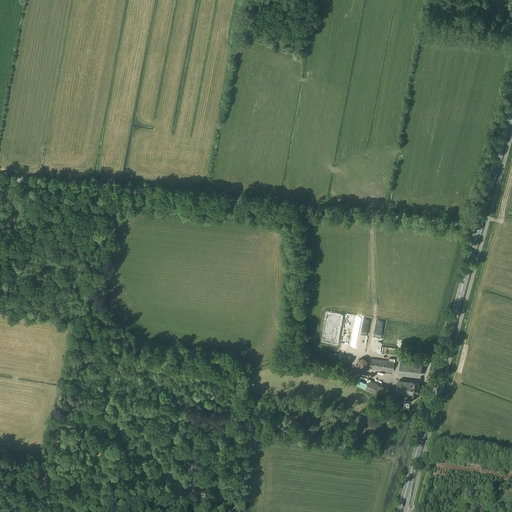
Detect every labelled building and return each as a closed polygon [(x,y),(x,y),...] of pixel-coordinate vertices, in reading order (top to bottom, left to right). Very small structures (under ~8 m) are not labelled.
[(368,361),(363,358),(358,360),(358,365),(362,368),(367,366),(368,361)] [(394,362),(371,359),(369,369),(393,372),(394,362)] [(400,373),(419,376),(421,365),(401,362),(400,373)] [(365,390),(385,398),(389,389),(369,380),(365,390)] [(406,394),(405,398),(409,398),(410,395),(417,396),(417,392),(418,392),(419,386),(418,386),(419,382),(412,381),(412,382),(399,380),(397,393),(406,394)]
